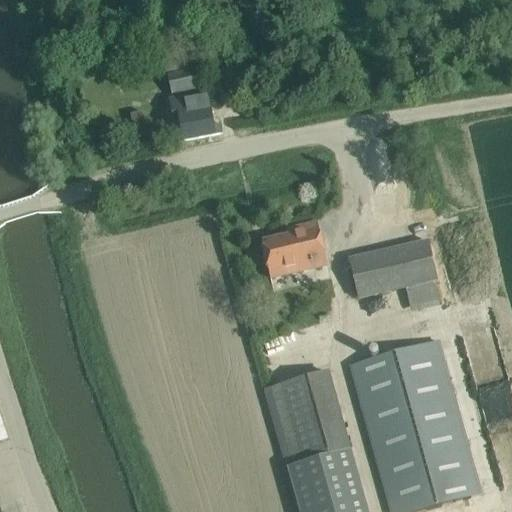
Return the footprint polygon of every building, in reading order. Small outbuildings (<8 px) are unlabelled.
[(164,57),(173,95),(199,90),(190,51),(164,57)] [(180,121),(184,142),(222,135),(221,125),(214,127),(208,94),(170,101),(174,122),(180,121)] [(318,225),(287,232),(288,238),(263,244),(271,277),(327,264),(318,225)] [(428,242),(350,260),(362,309),(382,304),(380,295),(407,288),(412,314),(443,306),(428,242)] [(352,365),(391,511),(421,511),(478,497),(436,342),(352,365)] [(268,391),(264,392),(286,471),(288,471),(299,511),(369,511),(352,450),(353,450),(331,373),(268,391)]
